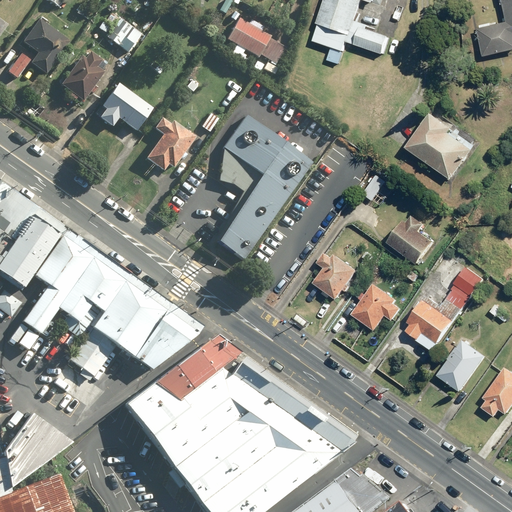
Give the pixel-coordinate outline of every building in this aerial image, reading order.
[(98,2),(95,0),(85,0),(75,11),(83,18),(98,2)] [(235,1),(234,0),(221,0),(215,8),(225,15),(235,1)] [(360,0),(323,0),(310,41),(343,51),(360,0)] [(511,0),(503,0),(509,22),(479,28),(486,56),(511,49),(511,0)] [(146,13),(139,22),(149,30),(156,21),(146,13)] [(121,20),(112,14),(102,28),(111,34),(121,20)] [(242,15),(228,38),(239,45),(235,52),(242,57),(246,49),(260,58),(262,55),(277,64),(283,54),(271,47),(278,35),(242,15)] [(73,39),(42,17),(24,42),(40,53),(31,64),(46,75),(73,39)] [(0,36),(9,25),(0,18),(0,36)] [(126,21),(114,35),(135,52),(146,37),(126,21)] [(389,37),(359,27),(353,44),(383,54),(389,37)] [(172,54),(160,45),(144,66),(156,75),(172,54)] [(105,70),(109,65),(90,50),(61,85),(83,102),(87,97),(97,105),(116,82),(106,74),(108,72),(105,70)] [(31,60),(23,53),(9,72),(18,78),(31,60)] [(130,61),(120,54),(110,67),(119,75),(130,61)] [(154,110),(120,83),(102,104),(109,109),(101,118),(113,128),(120,119),(136,133),(154,110)] [(481,142),(437,111),(412,146),(456,177),(481,142)] [(221,120),(211,112),(200,125),(210,133),(221,120)] [(312,161),(245,115),(222,149),(227,152),(223,177),(236,180),(251,191),(216,242),(243,260),(312,161)] [(176,168),(197,136),(173,121),(171,124),(162,118),(155,130),(163,135),(146,160),(165,172),(170,163),(176,168)] [(481,165),(472,159),(455,184),(463,189),(481,165)] [(376,177),(372,174),(362,190),(375,199),(389,178),(380,172),(376,177)] [(32,275),(60,236),(0,193),(0,277),(21,291),(32,275)] [(435,240),(428,234),(433,227),(417,212),(411,220),(408,218),(392,241),(420,261),(435,240)] [(56,309),(91,258),(60,236),(32,275),(33,276),(47,285),(21,321),(39,334),(56,309)] [(329,251),(321,262),(329,268),(319,281),(339,297),(361,269),(340,253),(337,257),(329,251)] [(91,304),(102,312),(124,281),(91,258),(56,309),(78,323),(91,304)] [(468,266),(456,283),(473,295),(485,278),(468,266)] [(115,345),(132,357),(166,310),(124,281),(102,312),(91,329),(69,359),(93,377),(115,345)] [(378,330),(388,316),(395,321),(405,307),(398,302),(400,298),(377,282),(355,314),(378,330)] [(4,290),(0,295),(0,308),(12,317),(22,303),(4,290)] [(457,319),(427,298),(411,322),(414,323),(409,331),(420,339),(426,331),(442,342),(457,319)] [(511,315),(496,300),(490,307),(507,323),(511,317),(511,315)] [(198,333),(166,310),(132,357),(150,370),(198,333)] [(78,340),(64,328),(52,342),(66,354),(78,340)] [(467,338),(441,375),(463,391),(489,355),(467,338)] [(234,359),(209,341),(123,406),(204,511),(262,511),(341,452),(220,368),(234,359)] [(486,397),(490,400),(486,407),(499,416),(504,409),(510,414),(511,411),(511,367),(509,366),(486,397)] [(19,415),(12,412),(3,429),(10,433),(19,415)] [(26,420),(3,450),(4,456),(11,487),(53,455),(72,442),(70,441),(30,414),(26,420)] [(67,511),(54,475),(0,496),(0,511),(67,511)] [(352,479),(308,511),(370,511),(375,509),(352,479)]
